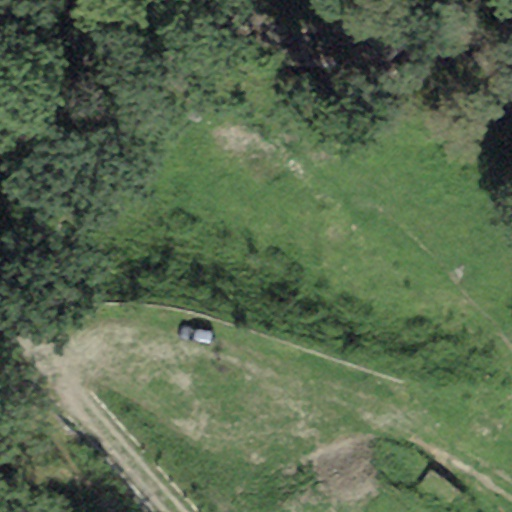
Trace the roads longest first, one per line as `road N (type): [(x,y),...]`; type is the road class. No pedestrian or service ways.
road 1 (track): [(59,384),(109,329),(372,409),(511,490)]
road 2 (track): [(0,329),(177,511)]
